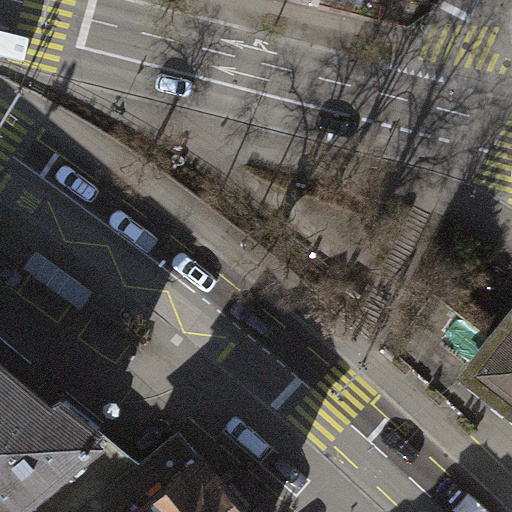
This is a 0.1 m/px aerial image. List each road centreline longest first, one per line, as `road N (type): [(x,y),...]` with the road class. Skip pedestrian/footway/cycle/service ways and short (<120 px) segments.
road 1 (tertiary): [(418,132),(0,28)]
road 2 (primary): [(0,141),(206,293),(329,403)]
road 3 (residential): [(418,132),(477,0)]
road 4 (primary): [(431,500),(329,403)]
